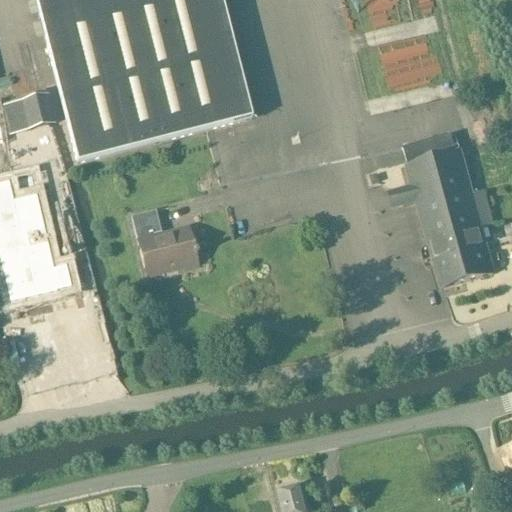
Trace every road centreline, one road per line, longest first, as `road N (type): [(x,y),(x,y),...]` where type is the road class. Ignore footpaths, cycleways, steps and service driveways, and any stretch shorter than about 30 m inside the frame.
road 1 (unclassified): [(0,431),(342,367),(511,321)]
road 2 (unclassified): [(511,401),(0,507)]
road 3 (unknown): [(405,350),(312,0)]
